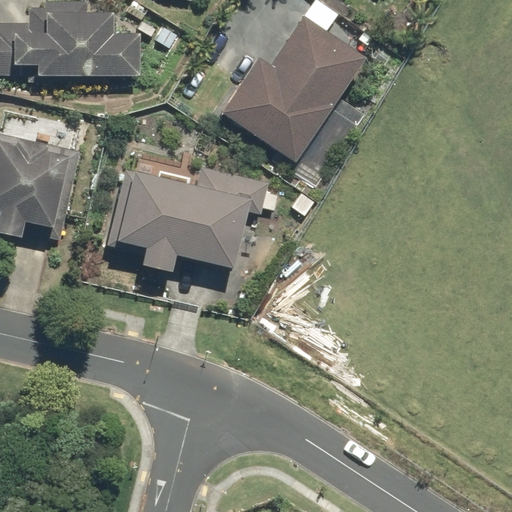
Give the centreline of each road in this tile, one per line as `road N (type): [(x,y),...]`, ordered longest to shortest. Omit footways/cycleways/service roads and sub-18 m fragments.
road 1 (residential): [(197,385),(276,418),(415,511)]
road 2 (residential): [(0,338),(197,385)]
road 3 (residential): [(197,385),(165,511)]
